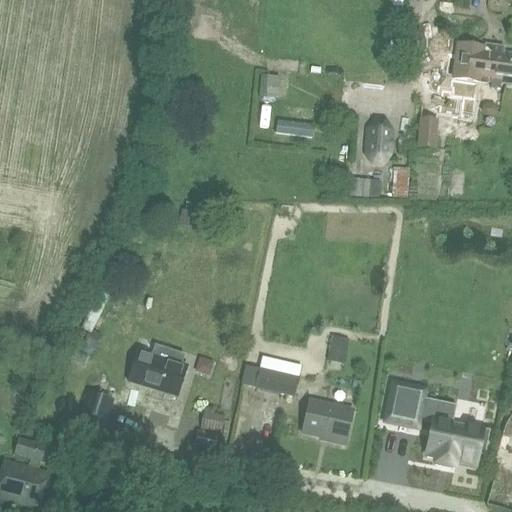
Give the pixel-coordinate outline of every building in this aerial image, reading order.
[(490,84),(511,86),(511,53),(503,52),(504,47),(484,44),(483,46),(455,43),(450,80),(486,85),(486,84),(490,84)] [(260,76),(258,98),(277,100),(279,78),(260,76)] [(435,150),(439,106),(420,105),(417,149),(435,150)] [(391,158),(393,130),(385,120),(374,119),(364,129),(363,157),(371,167),(382,168),(391,158)] [(276,122),(274,136),(313,142),(315,127),(276,122)] [(393,169),(391,199),(406,200),(407,185),(414,185),(415,169),(407,169),(407,170),(393,169)] [(178,225),(192,228),(195,214),(181,211),(178,225)] [(102,337),(89,331),(82,345),(96,350),(102,337)] [(332,337),(326,366),(343,374),(350,342),(332,337)] [(186,367),(180,365),(183,356),(165,351),(163,359),(137,351),(127,381),(175,398),(186,367)] [(486,388),(506,397),(511,384),(511,362),(501,357),(486,388)] [(301,367),(261,358),(255,386),(294,395),(301,367)] [(456,364),(455,385),(468,385),(469,365),(456,364)] [(437,467),(452,470),(454,470),(455,464),(474,468),(476,455),(484,457),(489,432),(452,424),(453,419),(436,415),(438,403),(422,400),(424,392),(393,386),(385,423),(416,429),(418,422),(433,425),(431,434),(430,434),(428,445),(429,445),(426,459),(436,460),(434,466),(437,467)] [(99,446),(104,428),(113,394),(88,387),(75,440),(99,446)] [(320,436),(320,434),(327,435),(327,439),(345,443),(352,408),(309,398),(302,432),(320,436)] [(203,413),(199,429),(220,434),(224,418),(203,413)] [(197,433),(193,448),(213,452),(216,437),(197,433)] [(47,473),(38,470),(40,463),(43,464),(47,448),(17,440),(13,457),(29,462),(27,468),(3,461),(0,470),(0,501),(37,511),(47,473)] [(486,508),(500,511),(511,511),(511,471),(498,468),(486,508)]
